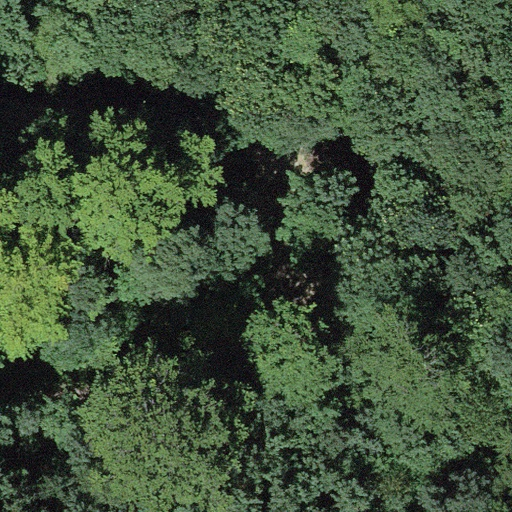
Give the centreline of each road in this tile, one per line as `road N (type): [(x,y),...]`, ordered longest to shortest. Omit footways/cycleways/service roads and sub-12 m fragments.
road 1 (track): [(0,112),(120,144),(222,185),(308,263),(468,381),(511,400)]
road 2 (track): [(308,263),(279,323),(239,356),(181,381),(0,402)]
